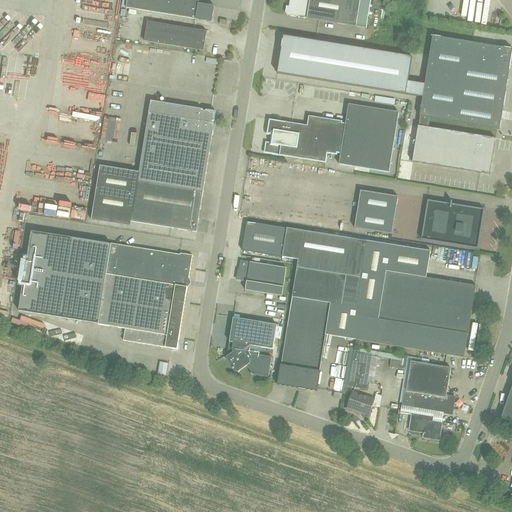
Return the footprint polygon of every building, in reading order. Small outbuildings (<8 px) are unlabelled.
[(127,0),(127,8),(212,22),(214,6),(199,3),(199,0),(127,0)] [(371,0),(290,0),(289,6),(289,8),(291,12),(291,14),(290,16),(367,28),(371,0)] [(204,51),(207,31),(148,21),(144,41),(204,51)] [(408,81),(412,57),(284,36),(278,74),(423,97),(425,84),(408,81)] [(420,116),(421,116),(419,126),(429,128),(429,127),(430,118),(500,129),(511,54),(511,49),(433,36),(425,84),(423,97),(420,116)] [(131,227),(132,221),(197,232),(216,111),(151,101),(140,172),(100,166),(92,220),(131,227)] [(326,162),(326,158),(331,159),(332,153),(341,155),(339,164),(389,172),(399,112),(349,104),(346,122),(309,116),(308,126),(274,120),(269,124),(268,132),(269,134),(273,134),(272,143),(268,143),(266,144),(265,151),(266,153),(326,162)] [(419,126),(418,126),(412,162),(490,174),(495,138),(429,127),(429,128),(419,126)] [(398,197),(361,191),(355,228),(392,234),(398,197)] [(478,248),(484,209),(428,200),(422,239),(478,248)] [(367,241),(287,228),(247,222),(242,250),(299,260),(281,365),(278,385),(317,391),(320,372),(326,335),(331,303),(356,307),(367,241)] [(112,244),(111,244),(32,231),(19,311),(81,321),(81,322),(126,329),(124,341),(178,349),(188,287),(187,287),(188,278),(189,278),(193,255),(181,253),(181,255),(112,244)] [(287,268),(280,267),(241,260),(237,280),(247,282),(246,291),(282,297),(287,268)] [(476,286),(426,277),(386,271),(379,319),(360,316),(356,340),(464,358),(464,357),(468,334),(476,286)] [(227,357),(226,359),(235,372),(238,372),(247,366),(251,372),(251,374),(269,377),(272,357),(260,355),(261,347),(273,349),(277,325),(233,318),(230,337),(229,342),(230,342),(228,353),(229,355),(227,357)] [(342,393),(342,395),(349,396),(351,396),(352,387),(367,389),(368,383),(372,357),(378,358),(378,357),(386,358),(387,353),(350,347),(344,385),(342,393)] [(390,354),(390,359),(391,359),(390,367),(406,369),(408,357),(390,354)] [(166,375),(168,363),(160,362),(158,374),(166,375)] [(427,416),(428,410),(452,414),(455,396),(447,395),(451,368),(412,362),(405,402),(403,402),(401,413),(412,415),(409,431),(424,433),(423,434),(424,434),(423,438),(439,440),(442,423),(433,421),(433,419),(432,417),(427,416)] [(511,386),(501,419),(511,420),(511,386)] [(353,392),(347,409),(356,412),(356,410),(369,415),(375,399),(353,392)]
